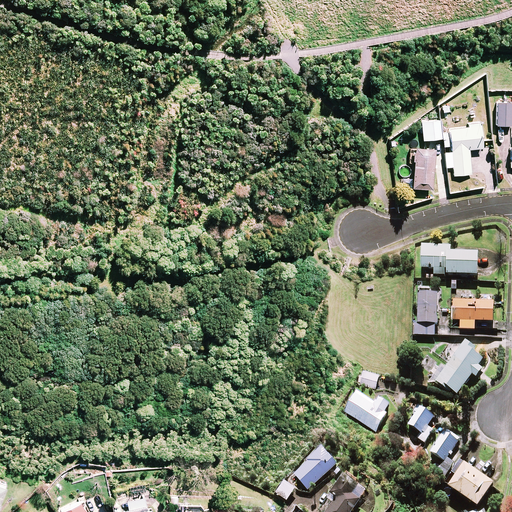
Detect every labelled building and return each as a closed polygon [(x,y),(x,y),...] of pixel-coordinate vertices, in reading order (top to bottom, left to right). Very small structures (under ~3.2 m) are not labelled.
[(511,126),(511,102),(497,102),(497,126),(511,126)] [(450,105),(442,105),(441,113),(450,113),(450,105)] [(421,122),(423,141),(442,139),(443,146),(449,146),(447,133),(441,134),(440,120),(421,122)] [(449,129),(452,157),(452,167),(453,176),(471,174),(469,149),(482,148),(480,123),(469,124),(469,128),(449,129)] [(412,188),(432,189),(433,167),(437,168),(437,164),(434,164),(434,149),(415,148),(412,188)] [(452,255),(452,249),(423,248),(423,270),(435,270),(435,276),(479,278),(479,256),(452,255)] [(439,296),(420,295),(419,324),(415,324),(415,336),(436,336),(436,325),(438,326),(439,296)] [(495,302),(455,300),(454,321),(461,321),(460,330),(475,330),(475,322),(494,323),(495,302)] [(484,361),(465,347),(447,371),(442,367),(440,370),(433,365),(427,374),(457,397),(473,376),(477,379),(483,370),(479,367),(484,361)] [(412,366),(400,365),(399,381),(411,382),(412,366)] [(380,378),(366,373),(362,386),(375,391),(380,378)] [(374,403),(358,393),(345,412),(376,433),(393,408),(377,398),(374,403)] [(435,418),(420,408),(408,425),(421,434),(417,440),(424,444),(433,431),(428,427),(435,418)] [(461,440),(446,431),(431,453),(445,462),(441,468),(436,465),(433,469),(445,478),(455,463),(448,459),(461,440)] [(295,476),(309,491),(332,471),(337,477),(343,471),(325,450),(295,476)] [(495,484),(461,461),(445,484),(479,508),(495,484)] [(353,511),(368,493),(345,475),(331,493),(338,498),(326,511),(353,511)] [(296,490),(285,483),(277,495),(288,502),(296,490)] [(60,511),(85,511),(80,501),(60,511)]
